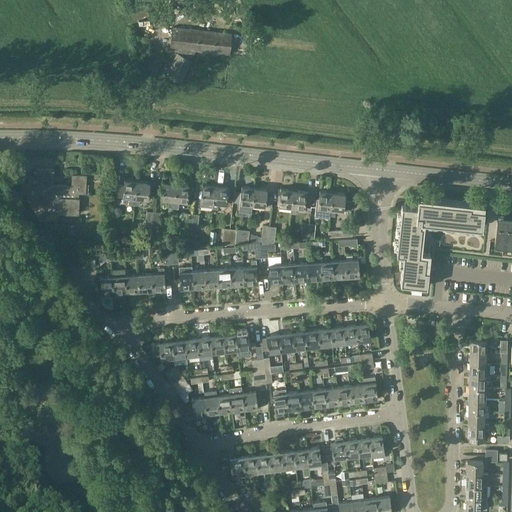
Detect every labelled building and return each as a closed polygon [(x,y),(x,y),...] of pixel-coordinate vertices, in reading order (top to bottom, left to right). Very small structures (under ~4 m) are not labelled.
[(157,10),(152,0),(137,0),(129,3),(134,18),(157,10)] [(204,14),(205,0),(190,0),(189,12),(204,14)] [(170,47),(182,49),(189,49),(229,54),(232,33),(172,26),(170,47)] [(189,49),(182,49),(180,54),(178,53),(168,74),(181,81),(191,59),(185,57),(189,49)] [(28,174),(27,201),(40,220),(57,220),(58,213),(63,214),(63,213),(78,213),(78,198),(79,198),(79,197),(78,197),(78,193),(86,194),(86,175),(72,174),(71,186),(53,185),(54,169),(36,168),(36,174),(28,174)] [(134,204),(136,181),(124,179),(124,185),(117,184),(115,195),(129,197),(128,204),(134,204)] [(149,182),(136,181),(134,204),(139,205),(140,198),(148,199),(148,191),(150,192),(151,183),(149,182)] [(168,208),(173,208),(176,183),(163,182),(161,199),(169,199),(168,208)] [(188,185),(176,183),(173,208),(178,208),(179,200),(187,201),(188,185)] [(213,207),(215,186),(202,184),(200,184),(199,193),(201,193),(200,206),(212,207),(213,207)] [(212,207),(212,209),(217,209),(218,203),(226,204),(226,203),(228,203),(229,188),(227,187),(215,186),(213,207),(212,207)] [(251,212),(252,204),(254,188),(241,186),(240,203),(239,211),(251,212)] [(267,189),(254,188),(252,204),(265,206),(267,189)] [(277,205),(279,205),(291,206),(293,190),(280,189),(281,188),(278,188),(277,197),(278,197),(277,205)] [(293,190),(291,206),(291,213),(296,213),(296,207),(304,208),(304,207),(306,208),(308,192),(306,192),(306,191),(293,190)] [(233,202),(240,203),(241,191),(234,191),(233,202)] [(330,209),(332,192),(320,191),(319,198),(317,198),(315,216),(329,217),(329,215),(330,209)] [(330,209),(329,215),(334,215),(335,209),(343,210),(349,211),(350,201),(344,200),(345,194),(332,192),(330,209)] [(402,204),(396,253),(403,254),(400,282),(426,285),(428,269),(424,269),(425,254),(418,253),(421,225),(420,225),(420,219),(482,226),(484,207),(470,206),(470,203),(418,197),(417,206),(402,204)] [(151,226),(153,212),(147,211),(145,225),(151,226)] [(160,212),(153,212),(151,226),(158,227),(160,212)] [(199,214),(192,214),(190,228),(197,229),(199,214)] [(511,216),(498,215),(495,241),(511,242),(511,216)] [(301,239),(308,238),(309,223),(302,223),(301,239)] [(261,242),(268,241),(270,226),(263,225),(261,242)] [(221,244),(229,244),(230,228),(223,228),(221,244)] [(352,229),(328,230),(328,237),(352,235),(352,229)] [(275,244),(261,245),(262,257),(268,257),(267,250),(276,250),(275,244)] [(170,251),(171,264),(179,263),(178,250),(170,251)] [(163,264),(171,264),(170,251),(162,252),(163,264)] [(251,266),(243,267),(244,283),(246,283),(247,285),(252,285),(252,283),(257,282),(256,266),(257,266),(257,259),(251,259),(251,266)] [(333,277),(346,276),(345,259),(332,260),(333,277)] [(358,259),(345,259),(346,276),(359,275),(358,259)] [(332,260),(319,261),(321,278),(322,278),(323,280),(327,280),(329,277),(333,277),(332,260)] [(308,279),(321,278),(319,261),(307,262),(308,279)] [(295,280),(308,279),(307,262),(294,263),(295,280)] [(281,264),(282,280),(284,280),(285,283),(290,283),(290,280),(295,280),(294,263),(281,264)] [(282,280),(281,264),(268,265),(269,281),(271,281),(272,284),(277,283),(278,281),(282,280)] [(151,273),(152,289),(165,289),(164,267),(158,268),(158,272),(151,273)] [(218,268),(219,285),(231,284),(230,267),(218,268)] [(243,267),(230,267),(231,284),(233,284),(234,286),(239,286),(239,283),(244,283),(243,267)] [(206,286),(219,285),(218,268),(205,269),(206,286)] [(205,269),(192,270),(193,287),(195,287),(196,289),(200,289),(201,286),(206,286),(205,269)] [(180,288),(193,287),(192,270),(179,271),(180,288)] [(101,293),(114,292),(113,276),(112,273),(108,273),(108,276),(99,277),(101,293)] [(151,273),(138,274),(139,290),(140,290),(141,292),(147,292),(148,290),(152,289),(151,273)] [(126,291),(139,290),(138,274),(125,275),(126,291)] [(114,292),(126,291),(125,275),(113,276),(114,292)] [(368,322),(355,324),(357,341),(370,339),(368,322)] [(344,342),(357,341),(355,324),(342,326),(344,342)] [(332,344),(344,342),(342,326),(330,327),(332,344)] [(317,329),(319,345),(332,344),(330,327),(317,329)] [(304,330),(306,347),(319,345),(317,329),(304,330)] [(294,348),(306,347),(304,330),(292,332),(294,348)] [(235,332),(237,349),(250,347),(248,331),(235,332)] [(225,350),(237,349),(235,332),(223,334),(225,350)] [(281,350),(294,348),(292,332),(279,334),(281,350)] [(212,352),(225,350),(223,334),(210,336),(212,352)] [(268,352),(281,350),(279,334),(266,335),(268,352)] [(199,354),(212,352),(210,336),(197,337),(199,354)] [(186,355),(199,354),(197,337),(184,339),(186,355)] [(174,357),(186,355),(184,339),(172,340),(174,357)] [(470,339),(470,351),(486,352),(491,352),(491,345),(486,345),(486,339),(470,339)] [(161,358),(174,357),(172,340),(159,342),(161,358)] [(486,352),(470,351),(469,363),(485,363),(486,352)] [(485,363),(469,363),(469,374),(485,375),(489,375),(489,363),(485,363)] [(348,372),(348,370),(347,365),(334,366),(335,373),(348,372)] [(180,370),(175,374),(169,378),(173,383),(183,376),(180,370)] [(485,375),(469,374),(469,386),(485,386),(485,375)] [(362,383),(364,399),(377,398),(374,376),(362,378),(362,383)] [(178,390),(188,384),(185,378),(174,385),(178,390)] [(351,401),(364,399),(362,383),(349,384),(351,401)] [(188,392),(192,389),(188,384),(178,390),(185,402),(189,399),(188,392)] [(339,402),(351,401),(349,384),(337,386),(339,402)] [(326,404),(339,402),(337,386),(324,388),(326,404)] [(485,386),(469,386),(468,398),(484,398),(485,386)] [(313,406),(326,404),(324,388),(311,389),(313,406)] [(300,407),(313,406),(311,389),(299,391),(300,407)] [(256,390),(243,392),(245,408),(258,407),(256,390)] [(288,409),(300,407),(299,391),(286,392),(288,409)] [(232,410),(245,408),(243,392),(230,393),(232,410)] [(275,410),(288,409),(286,392),(273,394),(275,410)] [(219,411),(232,410),(230,393),(217,395),(219,411)] [(217,395),(204,396),(206,413),(219,411),(217,395)] [(193,414),(206,413),(204,396),(191,398),(193,414)] [(484,398),(468,398),(468,410),(484,410),(484,398)] [(484,410),(468,410),(468,422),(484,422),(484,410)] [(484,422),(468,422),(467,434),(469,434),(469,440),(483,441),(484,429),(489,429),(489,422),(484,422)] [(509,441),(510,422),(504,422),(503,435),(497,435),(497,441),(509,441)] [(369,437),(371,453),(372,457),(385,456),(384,452),(382,435),(369,437)] [(358,455),(371,453),(369,437),(356,438),(358,455)] [(346,456),(358,455),(356,438),(344,440),(346,456)] [(333,458),(346,456),(344,440),(330,442),(333,458)] [(319,446),(306,448),(308,464),(321,463),(319,446)] [(295,466),(308,464),(306,448),(293,450),(295,466)] [(283,468),(295,466),(293,450),(281,451),(283,468)] [(270,469),(283,468),(281,451),(268,453),(270,469)] [(257,471),(270,469),(268,453),(255,455),(257,471)] [(255,455),(243,456),(245,473),(257,471),(255,455)] [(232,474),(245,473),(243,456),(229,458),(232,474)] [(466,472),(482,472),(483,461),(467,460),(466,472)] [(466,484),(482,484),(482,472),(466,472),(466,484)] [(466,495),(482,496),(482,484),(466,484),(466,495)] [(249,501),(252,505),(263,499),(260,494),(249,501)] [(389,495),(376,497),(378,511),(389,511),(391,511),(389,495)] [(466,495),(465,508),(471,508),(470,511),(481,511),(481,509),(486,509),(487,496),(482,496),(466,495)] [(365,511),(378,511),(376,497),(364,499),(365,511)] [(263,499),(252,505),(255,511),(266,504),(263,499)] [(352,511),(365,511),(364,499),(351,500),(352,511)] [(339,511),(352,511),(351,500),(338,502),(339,511)]
